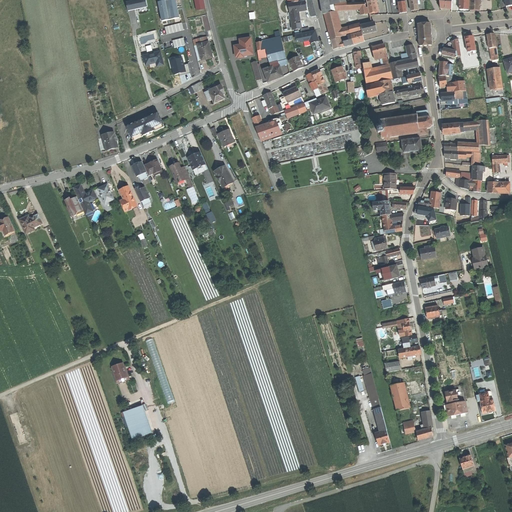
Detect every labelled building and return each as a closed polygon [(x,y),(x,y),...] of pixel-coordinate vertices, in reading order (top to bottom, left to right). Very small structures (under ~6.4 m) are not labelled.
[(146,0),(136,0),(126,2),(128,11),(148,7),(146,0)] [(175,0),(169,0),(165,1),(169,19),(179,17),(175,0)] [(203,0),(194,0),(197,11),(205,9),(203,0)] [(337,11),(335,12),(335,9),(361,8),(362,14),(364,15),(368,14),(367,8),(366,8),(365,3),(346,4),(345,0),(320,0),(323,14),(325,14),(331,39),(344,36),(362,32),(362,33),(363,35),(377,32),(375,27),(374,23),(342,30),(337,11)] [(366,0),(367,0),(370,14),(375,13),(377,12),(375,0),(366,0)] [(409,0),(411,11),(415,10),(418,10),(417,0),(409,0)] [(439,0),(440,9),(444,9),(447,9),(447,0),(439,0)] [(460,0),(460,8),(460,10),(464,10),(468,10),(468,0),(460,0)] [(470,0),(470,10),(476,10),(479,11),(479,0),(470,0)] [(158,3),(162,21),(169,19),(165,1),(158,3)] [(293,3),(289,4),(291,16),(299,15),(299,11),(307,10),(307,1),(293,3)] [(405,2),(398,3),(400,13),(403,13),(407,12),(405,2)] [(299,15),(291,16),(293,30),(301,29),(301,24),(299,15)] [(418,24),(419,29),(416,29),(416,33),(419,33),(420,46),(432,45),(431,35),(430,23),(418,24)] [(322,49),(317,35),(314,36),(314,32),(311,32),(303,34),(295,36),(296,40),(297,40),(297,42),(300,41),(301,43),(310,41),(314,52),(322,49)] [(331,40),(334,50),(356,43),(365,41),(363,35),(362,33),(347,37),(348,42),(341,44),(339,38),(331,40)] [(490,35),(487,35),(489,48),(490,48),(497,47),(495,34),(490,35)] [(481,77),(479,68),(473,36),(469,37),(465,37),(468,52),(471,52),(474,69),(464,71),(465,80),(481,77)] [(251,38),(239,40),(240,46),(236,46),(234,49),(235,52),(237,52),(238,57),(239,58),(242,58),(243,56),(247,56),(253,55),(251,38)] [(277,40),(263,42),(264,50),(258,51),(258,58),(268,56),(271,64),(272,64),(278,62),(286,60),(284,52),(281,39),(277,40)] [(458,39),(453,41),(455,51),(444,49),(443,51),(442,55),(454,57),(460,56),(458,39)] [(199,44),(198,45),(202,60),(207,59),(213,58),(209,42),(208,42),(199,44)] [(384,67),(389,66),(384,45),(380,46),(373,48),(375,61),(383,59),(384,67)] [(403,56),(404,61),(399,61),(391,64),(394,78),(402,76),(401,69),(407,69),(419,67),(417,60),(415,49),(413,45),(406,47),(408,55),(403,56)] [(497,47),(490,48),(493,61),(499,60),(497,47)] [(148,55),(144,56),(146,65),(152,63),(155,63),(156,67),(164,65),(160,52),(153,54),(152,51),(147,52),(148,55)] [(358,52),(355,52),(357,69),(363,68),(361,52),(358,52)] [(298,57),(289,61),(294,72),(300,69),(303,68),(298,57)] [(171,61),(175,75),(186,72),(182,58),(171,61)] [(499,63),(489,64),(490,72),(488,72),(490,84),(502,82),(499,63)] [(257,64),(252,66),(256,81),(261,79),(257,64)] [(273,66),(263,70),(268,82),(278,78),(283,77),(279,67),(279,66),(273,68),(273,66)] [(336,69),(332,71),(336,81),(346,78),(342,67),(336,69)] [(390,67),(365,73),(367,85),(392,79),(390,67)] [(316,72),(312,74),(322,95),(326,93),(322,84),(325,83),(320,70),(316,72)] [(314,91),(319,89),(312,74),(310,75),(307,76),(314,91)] [(407,76),(403,77),(404,83),(408,84),(422,81),(421,77),(420,74),(407,77),(407,76)] [(451,76),(439,78),(440,82),(440,87),(447,86),(447,87),(453,86),(454,92),(458,92),(466,91),(465,81),(452,83),(451,76)] [(201,81),(191,86),(194,93),(203,88),(201,81)] [(325,83),(322,84),(326,93),(331,92),(329,81),(325,83)] [(390,81),(381,82),(384,93),(392,92),(390,81)] [(366,85),(368,97),(380,95),(377,83),(366,85)] [(216,88),(213,89),(214,92),(220,89),(221,92),(223,92),(224,94),(221,86),(216,88)] [(287,92),(284,94),(286,98),(288,102),(288,103),(302,97),(297,87),(293,89),(287,92)] [(423,87),(397,92),(398,96),(409,93),(410,96),(424,93),(423,90),(423,87)] [(214,92),(209,94),(211,98),(214,104),(224,99),(223,97),(221,92),(220,89),(214,92)] [(213,90),(204,93),(207,100),(211,98),(209,94),(214,92),(213,90)] [(392,92),(380,95),(383,105),(395,103),(392,92)] [(455,101),(454,99),(458,99),(463,99),(463,92),(441,94),(442,98),(442,101),(455,101)] [(267,95),(264,96),(265,101),(267,105),(269,109),(272,108),(277,106),(272,93),(267,95)] [(310,104),(311,107),(314,115),(330,108),(326,98),(318,101),(310,104)] [(296,107),(286,111),(289,118),(299,114),(296,107)] [(382,139),(419,134),(420,136),(433,134),(432,126),(433,126),(432,122),(432,120),(429,118),(428,111),(417,113),(417,116),(380,121),(380,126),(378,127),(379,134),(381,134),(382,139)] [(146,118),(129,126),(133,138),(143,134),(144,136),(156,131),(155,129),(165,124),(161,112),(146,118)] [(256,117),(252,119),(256,128),(263,126),(259,116),(256,117)] [(263,126),(256,128),(262,142),(282,135),(276,121),(265,126),(263,126)] [(488,121),(477,122),(478,129),(479,145),(481,146),(490,146),(488,121)] [(477,122),(463,123),(463,130),(478,129),(477,122)] [(459,124),(443,125),(443,129),(444,135),(460,133),(459,124)] [(225,133),(219,135),(224,148),(234,143),(229,131),(225,133)] [(114,133),(103,135),(105,144),(107,144),(109,150),(113,149),(118,147),(116,141),(115,142),(114,138),(115,138),(114,133)] [(421,139),(402,141),(404,153),(422,151),(421,143),(421,139)] [(387,144),(376,145),(377,152),(388,151),(387,145),(387,144)] [(479,145),(458,144),(458,145),(458,151),(481,152),(481,146),(479,145)] [(195,156),(189,158),(194,170),(198,168),(200,169),(202,169),(203,166),(207,165),(202,153),(195,156)] [(480,153),(474,153),(474,157),(473,166),(473,170),(472,180),(480,181),(481,167),(479,167),(480,153)] [(507,156),(493,157),(493,164),(499,163),(507,163),(507,156)] [(154,162),(149,164),(152,171),(161,167),(158,160),(154,162)] [(138,164),(133,166),(137,177),(140,176),(141,179),(142,180),(150,176),(149,176),(148,173),(152,171),(149,164),(145,166),(143,161),(138,164)] [(175,165),(170,167),(177,182),(186,178),(190,188),(194,186),(185,166),(181,168),(179,163),(175,165)] [(222,169),(216,172),(223,188),(234,182),(226,167),(222,169)] [(204,173),(208,183),(214,181),(210,170),(204,173)] [(396,174),(385,174),(385,190),(394,190),(396,190),(396,182),(396,174)] [(460,177),(455,177),(455,178),(457,178),(456,185),(460,187),(469,190),(469,186),(470,181),(460,180),(460,177)] [(67,195),(64,196),(67,202),(66,203),(72,218),(77,216),(78,213),(84,210),(86,215),(93,212),(89,202),(98,198),(94,189),(93,189),(93,187),(83,191),(79,181),(76,182),(73,184),(76,190),(74,191),(76,193),(70,196),(69,194),(67,195)] [(501,183),(488,182),(487,193),(493,193),(498,193),(506,193),(509,193),(510,183),(506,182),(501,183)] [(102,186),(98,188),(104,202),(106,201),(110,201),(111,199),(114,198),(108,185),(105,186),(105,185),(102,186)] [(200,201),(194,186),(190,188),(187,189),(194,204),(200,201)] [(137,188),(135,189),(141,202),(150,198),(145,187),(141,189),(140,189),(139,187),(137,188)] [(123,189),(120,191),(122,195),(124,194),(126,198),(133,195),(130,190),(127,191),(126,188),(123,189)] [(441,194),(433,192),(432,203),(437,203),(436,209),(440,210),(440,208),(439,208),(441,194)] [(126,198),(124,199),(120,201),(125,212),(138,206),(133,195),(126,198)] [(231,209),(230,206),(235,204),(233,199),(225,202),(228,211),(231,209)] [(452,200),(447,199),(446,209),(456,210),(457,201),(452,200)] [(427,202),(420,201),(419,203),(418,206),(436,209),(437,203),(432,203),(430,202),(427,202)] [(163,205),(166,211),(176,207),(174,202),(170,203),(169,202),(163,205)] [(390,202),(374,203),(374,211),(380,211),(380,217),(390,215),(390,202)] [(429,209),(417,207),(416,211),(414,214),(423,215),(425,215),(425,216),(428,216),(429,209)] [(39,214),(31,218),(35,227),(43,224),(39,214)] [(25,218),(20,221),(26,232),(35,227),(31,218),(28,220),(27,217),(25,218)] [(4,220),(0,222),(4,231),(6,235),(16,231),(9,218),(4,220)] [(427,221),(421,222),(423,228),(424,232),(424,235),(429,234),(427,221)] [(439,229),(435,231),(437,239),(441,238),(450,236),(449,227),(444,228),(441,229),(439,229)] [(381,238),(374,239),(375,241),(372,242),(374,252),(388,249),(387,244),(386,239),(382,240),(381,238)] [(145,239),(140,241),(143,247),(148,245),(145,239)] [(426,249),(421,250),(421,254),(422,260),(436,258),(435,248),(430,249),(426,249)] [(483,248),(472,250),(475,263),(474,263),(474,267),(475,269),(480,268),(481,268),(487,266),(488,266),(485,255),(485,256),(483,248)] [(399,249),(386,252),(387,256),(388,258),(401,255),(400,252),(399,249)] [(382,257),(377,258),(379,265),(384,264),(388,264),(386,258),(386,256),(382,257)] [(441,258),(432,260),(433,265),(434,272),(435,276),(438,276),(438,278),(439,283),(447,282),(441,258)] [(397,266),(382,269),(382,270),(384,280),(385,280),(400,277),(398,269),(397,266)] [(455,273),(455,272),(448,274),(450,282),(457,280),(457,278),(458,278),(457,272),(455,273)] [(434,277),(420,280),(422,285),(422,288),(436,286),(435,281),(434,279),(434,277)] [(404,282),(393,284),(394,288),(395,294),(406,292),(405,288),(404,282)] [(391,299),(382,302),(384,309),(393,307),(391,299)] [(438,306),(426,308),(427,314),(428,319),(432,318),(432,319),(435,318),(440,317),(440,315),(443,315),(442,311),(439,311),(438,306)] [(402,320),(382,324),(383,328),(397,325),(400,337),(405,336),(403,324),(402,320)] [(409,323),(403,324),(405,336),(412,335),(410,328),(409,323)] [(419,346),(406,348),(407,357),(421,355),(420,348),(419,346)] [(406,348),(399,350),(400,358),(407,357),(406,348)] [(399,361),(385,364),(387,373),(401,370),(399,361)] [(123,363),(112,367),(117,380),(128,376),(123,363)] [(370,367),(363,370),(374,409),(381,407),(370,367)] [(360,391),(365,390),(361,375),(356,377),(360,391)] [(403,383),(390,386),(397,411),(409,409),(403,383)] [(456,390),(445,392),(447,402),(452,402),(452,404),(446,405),(447,408),(448,414),(452,416),(468,413),(466,401),(458,403),(458,400),(456,390)] [(496,411),(493,399),(492,399),(491,399),(488,400),(480,402),(483,414),(485,414),(489,413),(490,414),(493,413),(493,412),(496,411)] [(143,406),(125,412),(133,438),(147,434),(151,432),(143,406)] [(381,407),(374,409),(379,425),(379,424),(381,429),(382,429),(382,430),(380,431),(380,432),(387,430),(381,407)] [(430,412),(422,413),(425,426),(422,427),(423,430),(431,428),(432,428),(433,428),(430,412)] [(423,430),(417,432),(419,441),(426,439),(433,437),(432,428),(431,428),(423,430)] [(380,432),(375,433),(379,445),(384,444),(390,442),(387,430),(380,432)] [(463,458),(460,459),(463,469),(466,469),(466,470),(470,469),(469,468),(474,466),(472,456),(470,456),(470,455),(467,456),(468,457),(463,458)] [(139,472),(144,492),(149,491),(144,471),(139,472)]
